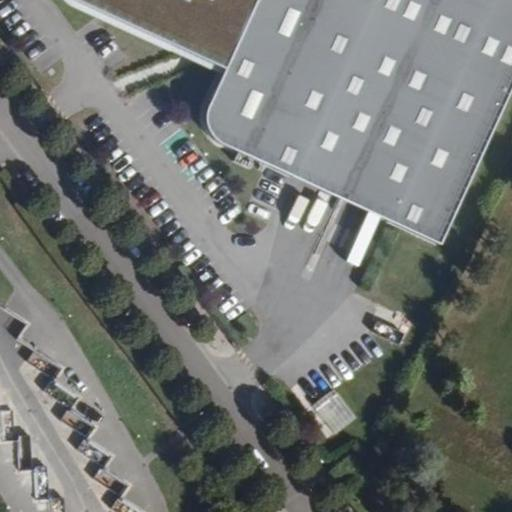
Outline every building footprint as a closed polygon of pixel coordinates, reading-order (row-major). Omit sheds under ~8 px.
[(204,17),(211,0),(62,0),(70,5),(170,51),(204,17)] [(219,73),(251,0),(211,0),(204,17),(170,51),(219,73)] [(210,139),(216,143),(291,177),(296,166),(396,212),(391,223),(436,244),(511,77),(511,0),(251,0),(219,73),(202,109),(201,116),(201,124),(204,131),(210,139)] [(296,166),(291,177),(391,223),(396,212),(296,166)] [(332,390),(310,407),(331,435),(354,418),(332,390)] [(360,472),(349,456),(326,473),(338,489),(360,472)] [(111,511),(138,511),(120,499),(111,511)]
